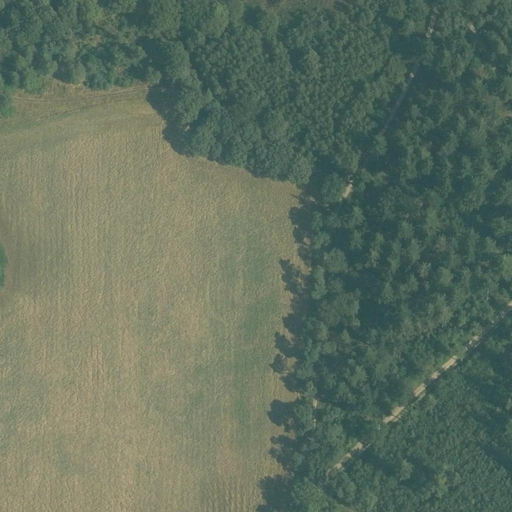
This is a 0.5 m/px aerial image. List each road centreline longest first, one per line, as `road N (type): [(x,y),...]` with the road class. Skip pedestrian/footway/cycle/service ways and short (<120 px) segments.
road 1 (track): [(439,0),(410,81),(332,217),(313,491)]
road 2 (track): [(0,92),(197,94),(295,165),(346,191)]
road 3 (track): [(313,491),(363,432),(511,304)]
